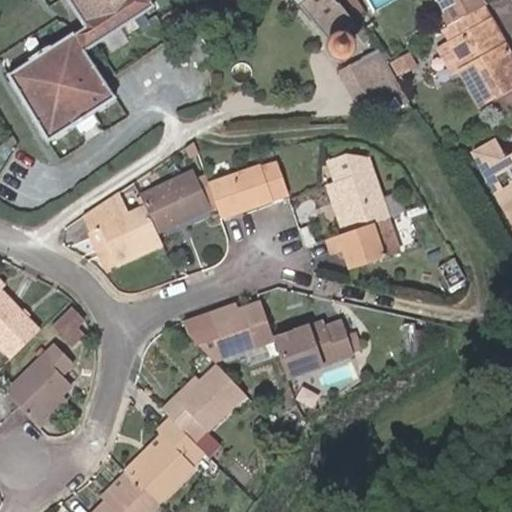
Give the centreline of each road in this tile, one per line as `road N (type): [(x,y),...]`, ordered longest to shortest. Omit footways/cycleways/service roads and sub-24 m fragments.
road 1 (residential): [(34,473),(88,443),(113,378),(115,324)]
road 2 (residential): [(266,271),(115,324)]
road 3 (residential): [(115,324),(76,276),(0,236)]
